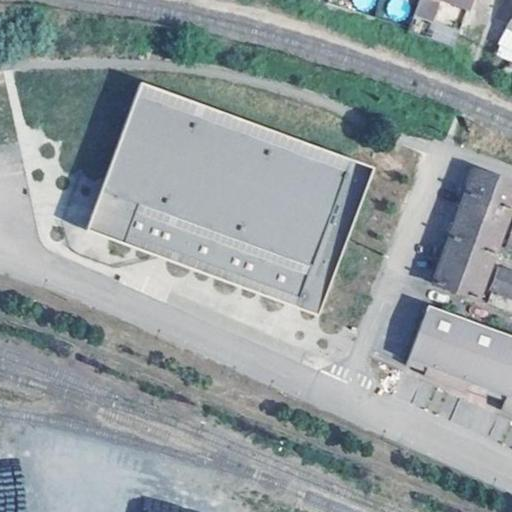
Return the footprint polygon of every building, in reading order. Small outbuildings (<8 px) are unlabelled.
[(420,0),(419,3),(414,15),(429,21),(438,0),(445,0),(469,9),(472,0),(420,0)] [(511,20),(494,54),(499,57),(511,62),(511,20)] [(372,169),(139,83),(85,231),(318,317),(372,169)] [(468,193),(509,209),(511,200),(511,184),(476,171),(471,183),(468,193)] [(507,216),(509,209),(468,193),(459,216),(501,232),(507,216)] [(501,232),(459,216),(456,223),(450,239),(493,254),(501,232)] [(445,253),(442,260),(485,276),(489,264),(493,254),(450,239),(445,253)] [(485,276),(442,260),(440,267),(434,283),(477,298),(485,276)] [(489,264),(485,276),(497,280),(501,268),(489,264)] [(511,271),(501,268),(497,280),(492,292),(511,299),(511,271)] [(497,280),(485,276),(477,298),(511,311),(511,299),(492,292),(497,280)] [(511,340),(435,306),(411,359),(430,367),(427,373),(440,379),(448,382),(468,391),(473,380),(509,397),(504,408),(511,411),(511,340)]
